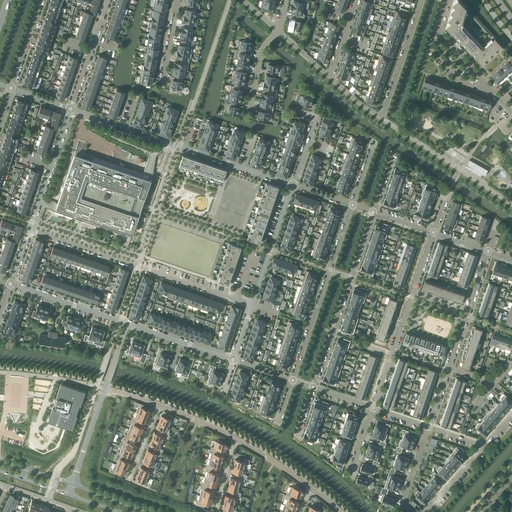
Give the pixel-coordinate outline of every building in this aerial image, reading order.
[(116,2),(115,6),(124,9),(126,4),(127,5),(127,4),(115,0),(114,0),(114,1),(116,2)] [(190,5),(189,8),(196,9),(197,6),(199,6),(200,0),(199,0),(187,0),(186,4),(187,4),(190,5)] [(292,3),(292,6),(305,9),(306,3),(305,3),(305,0),(299,0),(299,2),(294,1),(293,3),(292,3)] [(364,0),(362,6),(373,9),(371,8),(373,3),(364,0)] [(451,21),(447,25),(446,25),(450,30),(482,65),(486,62),(484,60),(487,58),(488,59),(488,60),(492,57),(491,57),(490,55),(492,53),(494,55),(497,52),(497,51),(495,50),(498,48),(499,50),(503,47),(495,38),(488,45),(483,49),(460,24),(462,23),(467,7),(460,0),(455,0),(453,2),(456,6),(450,10),(453,13),(448,18),(451,21)] [(276,3),(262,1),(261,6),(262,6),(261,10),(273,12),(273,9),(274,9),(275,6),(276,4),(276,3)] [(50,5),(48,9),(60,13),(62,7),(50,3),(51,4),(50,5)] [(84,11),(84,12),(93,15),(95,16),(98,5),(93,3),(92,3),(90,10),(89,13),(84,11)] [(168,5),(154,3),(156,4),(155,9),(164,11),(165,11),(166,7),(167,7),(168,5)] [(346,6),(336,3),(334,8),(344,11),(344,12),(346,6)] [(112,8),(111,10),(123,14),(124,13),(123,13),(124,9),(115,6),(114,9),(112,8)] [(292,6),(291,9),(291,10),(292,10),(291,13),(297,14),(296,17),(304,18),(305,15),(304,15),(305,9),(292,6)] [(362,6),(360,11),(371,14),(373,9),(362,6)] [(185,10),(184,15),(185,15),(197,18),(198,12),(196,12),(196,9),(189,8),(189,10),(186,10),(185,10)] [(48,11),(46,14),(59,18),(60,13),(48,9),(49,9),(48,11)] [(113,12),(112,16),(121,19),(122,14),(123,15),(123,14),(111,10),(111,12),(113,12)] [(151,10),(150,16),(164,19),(164,17),(163,17),(164,13),(163,12),(155,11),(151,10)] [(360,11),(359,16),(369,20),(371,14),(360,11)] [(395,11),(393,17),(405,21),(405,20),(407,16),(407,15),(398,12),(395,11)] [(44,20),(57,24),(59,18),(46,14),(46,15),(47,15),(46,17),(46,16),(45,20),(44,20)] [(187,22),(186,25),(193,26),(193,24),(195,18),(197,19),(197,18),(185,15),(184,15),(183,20),(183,22),(187,22)] [(108,18),(108,20),(119,24),(119,23),(120,24),(121,22),(120,22),(121,19),(112,16),(111,19),(108,18)] [(359,16),(357,21),(367,25),(367,24),(366,24),(367,19),(369,20),(359,16)] [(82,17),(81,22),(89,25),(91,20),(83,17),(82,17)] [(393,17),(392,22),(403,26),(405,21),(393,17)] [(288,31),(293,32),(294,28),(295,29),(300,31),(304,22),(298,20),(298,21),(295,20),(290,19),(288,31)] [(34,50),(47,55),(52,41),(51,41),(51,39),(52,37),(53,38),(57,24),(44,20),(40,33),(41,33),(40,35),(39,37),(34,50)] [(109,23),(108,26),(117,29),(119,24),(108,20),(107,22),(109,23)] [(357,21),(355,26),(366,30),(367,25),(357,21)] [(81,22),(79,27),(88,30),(89,25),(81,22)] [(150,29),(162,31),(162,28),(161,28),(162,24),(161,24),(151,22),(149,22),(148,28),(150,29)] [(392,22),(390,27),(402,31),(402,30),(403,26),(392,22)] [(331,23),(329,28),(339,32),(339,31),(338,30),(339,25),(339,26),(331,23)] [(182,27),(181,34),(182,34),(191,36),(194,36),(195,30),(192,29),(193,26),(186,25),(186,28),(182,27)] [(105,29),(104,30),(115,34),(116,33),(117,34),(117,32),(116,32),(117,29),(108,26),(107,29),(105,29)] [(366,30),(355,26),(353,32),(354,32),(364,35),(366,30)] [(79,27),(77,32),(86,35),(88,30),(79,27)] [(388,32),(400,36),(402,31),(390,27),(392,28),(391,32),(388,32)] [(329,28),(327,33),(337,37),(338,36),(336,35),(337,32),(339,33),(339,32),(329,28)] [(115,34),(104,30),(104,32),(106,33),(105,37),(111,39),(113,40),(115,34)] [(77,32),(75,38),(78,38),(84,41),(86,35),(77,32)] [(388,32),(386,37),(398,41),(400,36),(388,32)] [(324,37),(324,38),(335,42),(336,41),(334,40),(335,37),(337,38),(337,37),(327,33),(325,38),(324,37)] [(189,44),(192,45),(194,36),(191,36),(182,34),(181,34),(179,39),(180,40),(183,40),(183,43),(189,44)] [(386,37),(385,42),(396,46),(398,41),(386,37)] [(324,38),(322,43),(332,46),(333,45),(334,42),(335,43),(335,42),(324,38)] [(159,42),(148,40),(147,46),(156,48),(157,48),(158,44),(159,44),(159,42)] [(239,41),(238,50),(247,51),(247,49),(250,49),(251,49),(252,43),(251,43),(249,43),(249,42),(248,42),(246,42),(246,41),(242,40),(242,41),(239,41)] [(385,42),(383,47),(395,51),(396,46),(385,42)] [(178,45),(177,51),(178,51),(190,53),(192,45),(189,44),(183,43),(182,46),(179,45),(178,45)] [(324,44),(322,49),(331,52),(331,50),(332,47),(333,48),(334,46),(333,45),(332,46),(322,43),(324,44)] [(395,51),(383,47),(381,53),(383,53),(384,54),(384,53),(393,57),(393,56),(395,52),(395,51)] [(144,53),(158,56),(158,54),(157,54),(158,50),(157,49),(148,48),(147,53),(144,53)] [(318,53),(329,57),(330,53),(332,53),(332,51),(331,50),(331,52),(322,49),(320,48),(318,53)] [(33,52),(32,56),(44,60),(46,55),(46,54),(47,55),(34,50),(35,51),(34,52),(33,52)] [(236,59),(238,59),(249,61),(250,55),(249,55),(246,54),(247,51),(238,50),(236,59)] [(180,58),(179,61),(188,63),(189,58),(187,57),(188,53),(190,54),(190,53),(178,51),(177,51),(176,56),(176,57),(180,58)] [(347,51),(345,56),(355,60),(355,59),(354,59),(355,54),(347,51)] [(144,53),(143,59),(155,61),(156,61),(157,58),(158,58),(158,56),(144,53)] [(329,57),(318,53),(317,58),(327,62),(329,57)] [(95,58),(94,60),(106,64),(107,63),(105,63),(107,58),(101,56),(98,55),(97,59),(95,58)] [(380,55),(378,60),(390,64),(392,59),(383,56),(383,55),(383,56),(383,55),(380,55)] [(32,58),(30,61),(42,66),(42,65),(41,65),(42,59),(44,60),(32,56),(33,56),(32,58)] [(69,57),(67,61),(76,64),(78,59),(75,58),(69,56),(69,57)] [(345,56),(343,61),(354,65),(355,60),(345,56)] [(145,60),(144,65),(156,67),(156,65),(155,65),(156,61),(155,61),(143,59),(145,60)] [(237,65),(237,68),(244,69),(244,66),(248,67),(248,66),(249,61),(238,59),(237,65)] [(96,62),(95,66),(103,69),(105,64),(106,65),(106,64),(94,60),(94,62),(96,62)] [(378,60),(377,65),(389,69),(390,64),(378,60)] [(30,64),(28,67),(40,71),(42,66),(30,61),(30,62),(31,62),(30,64)] [(67,61),(66,66),(74,69),(76,64),(67,61)] [(175,63),(174,69),(175,69),(184,71),(187,72),(188,63),(179,61),(179,64),(175,63)] [(343,61),(341,66),(352,70),(354,65),(343,61)] [(271,72),(270,76),(277,77),(277,75),(280,76),(280,72),(281,66),(272,65),(273,64),(272,64),(272,65),(269,64),(268,64),(267,70),(268,70),(268,71),(271,71),(271,72)] [(377,65),(375,70),(381,72),(387,74),(388,72),(388,70),(389,70),(389,69),(377,65)] [(504,65),(500,68),(503,72),(506,76),(510,72),(504,65)] [(66,66),(64,71),(66,72),(72,74),(73,74),(73,72),(74,69),(66,66)] [(91,68),(91,70),(97,72),(103,74),(102,73),(102,72),(103,69),(95,66),(93,69),(91,68)] [(341,66),(340,72),(342,72),(350,75),(351,72),(352,70),(341,66)] [(26,72),(26,73),(39,77),(40,72),(40,71),(28,67),(28,68),(29,68),(28,69),(27,70),(27,72),(27,73),(26,72)] [(233,72),(233,76),(245,79),(246,79),(247,73),(246,73),(243,72),(244,69),(237,68),(235,68),(235,71),(234,70),(233,72)] [(500,68),(496,72),(502,79),(506,76),(503,72),(500,68)] [(176,76),(176,78),(182,80),(183,77),(184,72),(184,71),(175,69),(174,69),(173,72),(173,75),(174,75),(176,76)] [(92,73),(91,76),(100,79),(101,75),(103,75),(103,74),(97,72),(91,70),(90,72),(91,72),(92,73)] [(373,75),(385,79),(387,74),(381,72),(375,70),(375,71),(377,71),(377,72),(376,76),(373,75)] [(63,72),(62,76),(71,79),(73,74),(72,74),(66,72),(64,71),(63,72)] [(140,76),(154,79),(154,77),(153,77),(154,73),(151,72),(143,71),(143,72),(142,76),(140,76)] [(342,72),(340,72),(339,72),(338,77),(347,80),(348,75),(350,75),(342,72)] [(496,72),(495,72),(492,76),(498,83),(502,79),(496,72)] [(26,73),(24,78),(37,83),(39,77),(26,73)] [(373,75),(371,80),(383,85),(385,80),(385,79),(373,75)] [(62,76),(60,82),(69,85),(71,79),(62,76)] [(88,79),(87,80),(99,85),(100,84),(98,83),(100,79),(91,76),(90,79),(88,79)] [(154,79),(140,76),(138,82),(142,83),(142,84),(145,84),(150,85),(151,85),(152,81),(153,81),(154,79)] [(234,83),(234,86),(240,87),(241,84),(243,85),(244,85),(246,79),(245,79),(233,76),(231,83),(234,83)] [(265,82),(265,84),(275,86),(275,84),(278,85),(279,78),(276,78),(277,77),(270,76),(270,77),(269,76),(267,76),(266,76),(265,82)] [(24,78),(22,84),(28,86),(28,87),(32,88),(35,89),(37,83),(24,78)] [(182,80),(176,78),(175,81),(173,81),(172,81),(170,87),(171,87),(174,88),(177,88),(177,89),(180,90),(180,89),(183,89),(185,80),(182,80)] [(422,88),(427,90),(431,80),(430,80),(425,78),(422,88)] [(89,83),(88,86),(96,89),(98,85),(99,85),(87,80),(87,82),(89,83)] [(371,80),(370,86),(382,90),(382,89),(383,85),(371,80)] [(427,90),(433,91),(436,82),(435,82),(432,80),(431,80),(427,90)] [(60,82),(59,87),(67,90),(69,85),(60,82)] [(433,91),(438,93),(441,84),(440,83),(437,82),(436,82),(433,91)] [(268,89),(267,93),(273,95),(274,90),(275,86),(265,84),(264,85),(264,88),(268,89)] [(438,93),(443,95),(446,85),(445,85),(442,84),(441,84),(438,93)] [(443,95),(448,97),(451,87),(450,87),(447,86),(446,85),(443,95)] [(84,89),(84,91),(96,95),(96,94),(95,94),(96,89),(88,86),(86,90),(84,89)] [(230,88),(229,94),(242,96),(243,91),(240,90),(240,87),(234,86),(233,89),(230,88)] [(372,87),(370,92),(380,95),(381,90),(382,90),(370,86),(372,87)] [(59,87),(57,92),(65,95),(66,95),(67,90),(59,87)] [(448,97),(453,98),(456,89),(455,89),(452,87),(451,87),(448,97)] [(453,98),(458,100),(461,91),(460,90),(457,89),(456,89),(453,98)] [(113,95),(114,95),(123,98),(124,95),(126,96),(127,94),(116,90),(114,94),(113,94),(113,95)] [(85,93),(84,96),(93,99),(94,95),(96,96),(96,95),(84,91),(83,92),(85,93)] [(458,100),(463,102),(466,92),(465,92),(462,91),(461,91),(458,100)] [(57,92),(55,97),(57,98),(64,100),(64,99),(66,95),(65,95),(57,92)] [(366,96),(378,100),(380,95),(370,92),(369,96),(366,96)] [(463,102),(468,104),(471,94),(470,94),(467,93),(466,92),(463,102)] [(262,100),(261,102),(262,102),(274,104),(275,102),(272,101),(273,96),(273,95),(267,93),(266,94),(263,94),(262,100)] [(231,101),(230,102),(237,103),(237,102),(240,103),(240,102),(241,102),(242,97),(242,96),(229,94),(228,100),(231,101)] [(468,104),(473,105),(477,96),(476,96),(472,94),(471,94),(468,104)] [(112,99),(111,100),(124,104),(124,102),(122,102),(123,98),(114,95),(113,100),(112,99)] [(81,99),(80,101),(92,105),(93,104),(92,104),(93,99),(84,96),(83,100),(81,99)] [(308,109),(309,106),(310,106),(311,107),(313,100),(312,100),(312,99),(311,99),(307,98),(308,97),(304,96),(304,97),(302,96),(299,103),(295,101),(294,105),(302,107),(308,109)] [(378,100),(366,96),(364,101),(367,102),(367,103),(367,102),(370,103),(369,104),(373,106),(373,104),(373,105),(376,105),(376,106),(376,105),(378,100)] [(473,105),(478,107),(482,98),(481,97),(478,96),(477,96),(473,105)] [(478,107),(484,109),(487,99),(486,99),(483,98),(482,98),(478,107)] [(142,99),(140,104),(151,108),(153,103),(142,99)] [(487,99),(484,109),(488,110),(489,111),(492,101),(488,100),(487,99)] [(17,100),(15,106),(27,110),(29,104),(27,103),(27,102),(23,101),(23,102),(18,100),(17,100)] [(112,101),(111,105),(120,109),(121,105),(123,106),(124,104),(111,100),(111,101),(112,101)] [(92,105),(80,101),(80,103),(82,103),(81,107),(89,110),(91,105),(92,106),(92,105)] [(237,103),(230,102),(230,103),(227,103),(226,112),(235,114),(238,114),(239,114),(240,108),(239,108),(236,108),(237,103)] [(264,106),(263,111),(273,113),(273,111),(270,110),(271,108),(273,108),(274,104),(262,102),(261,102),(261,105),(261,106),(264,106)] [(140,104),(138,109),(149,113),(151,108),(140,104)] [(108,109),(108,110),(120,114),(121,113),(118,112),(120,109),(111,105),(109,110),(108,109)] [(15,106),(13,111),(25,115),(27,111),(27,110),(15,106)] [(38,115),(43,117),(46,108),(41,107),(40,106),(37,115),(38,115)] [(166,107),(164,113),(175,116),(177,111),(166,107)] [(47,119),(48,119),(51,110),(46,108),(43,117),(47,119)] [(138,109),(137,114),(147,118),(145,117),(147,113),(149,113),(138,109)] [(53,117),(54,117),(59,119),(61,114),(51,110),(48,119),(49,116),(53,117)] [(120,114),(108,110),(108,111),(109,111),(107,116),(116,119),(117,115),(119,116),(120,114)] [(13,113),(11,117),(23,121),(25,115),(13,111),(13,112),(14,112),(13,114),(13,113)] [(273,113),(263,111),(263,112),(260,111),(259,111),(258,117),(259,117),(259,118),(262,118),(262,119),(262,118),(265,119),(264,120),(268,120),(271,120),(273,113)] [(164,113),(163,118),(173,121),(175,116),(164,113)] [(137,114),(135,120),(146,123),(147,118),(137,114)] [(11,119),(9,123),(20,126),(21,121),(23,121),(11,117),(12,118),(11,119)] [(45,125),(45,126),(54,129),(56,129),(56,128),(59,119),(54,117),(53,117),(51,124),(50,127),(45,125)] [(161,123),(172,126),(173,121),(163,118),(165,119),(163,123),(161,123)] [(323,121),(322,123),(333,127),(335,121),(330,119),(330,120),(324,118),(323,121)] [(146,123),(135,120),(133,125),(142,128),(144,123),(146,123)] [(208,121),(206,127),(217,130),(219,125),(208,121)] [(9,125),(7,128),(18,132),(20,126),(9,123),(10,123),(9,125)] [(161,123),(159,128),(170,132),(172,126),(161,123)] [(291,127),(302,131),(304,126),(303,125),(300,124),(295,123),(295,124),(293,128),(291,127)] [(322,129),(331,132),(333,127),(322,123),(322,124),(322,125),(322,126),(322,127),(322,128),(322,129)] [(45,126),(43,131),(44,131),(52,134),(54,129),(45,126)] [(206,127),(204,132),(215,136),(217,130),(206,127)] [(291,127),(290,132),(302,137),(303,135),(301,134),(302,131),(291,127)] [(5,134),(18,138),(19,138),(18,138),(17,138),(16,137),(18,132),(7,128),(7,129),(8,129),(7,131),(6,134),(5,134)] [(170,132),(159,128),(161,129),(160,134),(159,134),(168,137),(170,132)] [(331,132),(322,129),(321,130),(321,132),(320,135),(324,136),(324,137),(329,138),(331,132)] [(230,135),(241,139),(243,133),(234,130),(232,136),(230,135)] [(43,131),(42,136),(50,139),(52,134),(44,131),(43,131)] [(204,132),(202,137),(211,140),(213,135),(215,136),(204,132)] [(290,132),(288,137),(288,138),(300,142),(302,137),(290,132)] [(0,151),(0,165),(8,169),(8,168),(9,165),(13,155),(12,155),(12,154),(13,151),(14,152),(18,138),(5,134),(1,147),(2,148),(1,150),(0,151)] [(230,135),(228,140),(239,144),(241,139),(230,135)] [(42,136),(40,141),(49,144),(50,139),(42,136)] [(202,137),(201,142),(209,145),(211,140),(202,137)] [(352,137),(350,143),(362,147),(362,146),(364,142),(364,141),(361,140),(361,139),(358,138),(358,139),(355,138),(354,138),(352,137)] [(288,138),(286,143),(297,146),(298,143),(299,144),(300,144),(300,142),(288,138)] [(260,139),(258,144),(269,148),(267,147),(268,142),(260,139)] [(228,140),(227,145),(237,149),(239,144),(228,140)] [(40,141),(38,146),(47,149),(49,144),(40,141)] [(122,235),(120,240),(119,244),(123,246),(127,247),(131,238),(131,237),(140,211),(142,204),(152,176),(152,175),(152,172),(144,169),(143,174),(84,153),(87,144),(78,141),(76,148),(75,150),(75,151),(57,203),(54,202),(48,200),(45,208),(50,210),(54,212),(55,212),(99,227),(122,235)] [(209,145),(201,142),(199,147),(210,151),(211,147),(209,146),(209,145)] [(288,144),(286,149),(295,151),(297,146),(286,143),(288,144)] [(350,143),(348,148),(361,153),(362,149),(361,149),(362,148),(362,147),(350,143)] [(258,144),(256,150),(267,153),(269,148),(258,144)] [(225,150),(236,154),(237,149),(227,145),(229,146),(227,151),(225,150)] [(38,146),(38,147),(36,151),(36,152),(39,152),(45,154),(47,149),(38,146)] [(347,153),(346,154),(358,158),(359,157),(358,157),(359,156),(359,155),(360,156),(361,153),(348,148),(351,149),(349,154),(347,153)] [(286,149),(285,154),(293,157),(295,151),(286,149)] [(236,154),(225,150),(223,156),(234,159),(236,154)] [(256,150),(254,155),(265,158),(267,153),(256,150)] [(147,162),(146,165),(153,167),(154,167),(155,159),(156,158),(156,157),(157,156),(156,153),(155,153),(154,154),(153,154),(152,154),(150,153),(148,158),(147,162)] [(281,158),(292,162),(293,157),(285,154),(283,158),(281,158)] [(346,154),(345,159),(358,163),(359,160),(358,160),(358,159),(358,158),(346,154)] [(178,168),(184,170),(188,159),(189,157),(182,155),(181,157),(178,168)] [(254,155),(253,160),(263,163),(265,158),(254,155)] [(310,160),(320,164),(322,158),(317,156),(317,157),(313,155),(312,156),(312,157),(312,158),(311,160),(311,161),(310,160)] [(184,170),(190,172),(194,161),(195,159),(189,157),(188,159),(184,170)] [(281,158),(279,163),(290,167),(292,162),(281,158)] [(190,172),(196,174),(197,174),(200,163),(201,161),(195,159),(194,161),(190,172)] [(345,159),(343,164),(355,168),(355,167),(355,166),(357,166),(358,163),(345,159)] [(263,163),(253,160),(251,165),(259,168),(260,168),(261,163),(263,164),(263,163)] [(308,165),(308,166),(318,169),(320,164),(310,160),(309,160),(310,160),(309,161),(309,162),(309,163),(310,164),(309,165),(309,166),(308,166),(308,165)] [(474,163),(469,160),(469,161),(467,165),(466,165),(466,166),(466,165),(465,167),(470,170),(472,171),(472,172),(480,177),(482,174),(484,175),(487,170),(477,164),(474,163)] [(196,174),(203,176),(206,165),(207,164),(201,161),(200,163),(197,174),(196,174)] [(277,168),(288,172),(290,167),(279,163),(281,164),(279,169),(277,168)] [(203,176),(209,178),(213,167),(213,166),(207,164),(206,165),(203,176)] [(343,164),(341,170),(354,174),(355,171),(354,171),(354,169),(355,169),(355,168),(343,164)] [(0,172),(5,174),(4,173),(5,168),(8,169),(0,165),(0,172)] [(209,178),(215,181),(215,180),(219,169),(219,168),(213,166),(213,167),(209,178)] [(306,171),(316,175),(318,169),(308,166),(307,167),(307,168),(308,169),(307,171),(306,171)] [(215,180),(215,181),(221,183),(222,183),(225,172),(226,170),(219,168),(219,169),(215,180)] [(288,172),(277,168),(276,173),(275,174),(286,177),(288,172)] [(395,171),(394,173),(406,178),(408,172),(396,168),(396,169),(395,168),(394,171),(395,171)] [(30,170),(28,175),(29,175),(37,178),(39,172),(37,171),(36,171),(30,169),(30,170)] [(343,171),(341,176),(351,179),(351,178),(352,177),(353,177),(354,174),(341,170),(341,171),(343,171)] [(305,176),(305,177),(314,180),(316,175),(306,171),(306,172),(305,173),(306,174),(306,175),(305,176)] [(394,174),(392,179),(405,183),(406,178),(394,173),(394,174)] [(28,175),(27,180),(35,183),(37,178),(29,175),(28,175)] [(337,181),(350,185),(351,182),(350,181),(351,180),(351,179),(341,176),(339,175),(337,180),(337,181)] [(314,180),(305,177),(305,178),(304,180),(303,182),(308,184),(308,185),(312,186),(314,180)] [(390,183),(403,188),(405,183),(392,179),(391,184),(390,183)] [(27,180),(25,185),(34,188),(35,183),(27,180)] [(337,181),(335,186),(347,190),(348,189),(348,188),(349,188),(350,185),(337,181)] [(267,183),(264,189),(265,189),(276,193),(277,194),(280,187),(267,183)] [(390,187),(389,189),(400,193),(402,188),(403,188),(390,183),(389,186),(390,187)] [(423,189),(435,193),(436,191),(437,191),(438,189),(437,188),(426,184),(424,189),(423,189)] [(25,185),(23,190),(32,193),(34,188),(25,185)] [(347,190),(335,186),(333,192),(336,192),(336,193),(336,192),(345,195),(345,196),(346,195),(345,195),(346,195),(347,190)] [(264,189),(262,196),(263,196),(274,199),(275,200),(277,194),(276,193),(265,189),(264,189)] [(389,189),(387,194),(397,197),(399,192),(400,193),(389,189)] [(423,189),(421,194),(433,198),(435,193),(435,194),(435,193),(423,189)] [(23,190),(21,195),(22,195),(30,198),(32,193),(23,190)] [(294,203),(299,205),(302,196),(301,196),(297,194),(295,198),(294,198),(293,203),(294,203)] [(385,199),(398,203),(395,202),(397,197),(387,194),(386,199),(385,199)] [(422,195),(421,200),(432,203),(433,198),(421,194),(422,195)] [(21,195),(20,200),(28,203),(30,198),(22,195),(21,195)] [(262,196),(260,202),(261,202),(271,205),(273,206),(275,200),(274,199),(263,196),(262,196)] [(299,205),(304,207),(307,198),(303,196),(302,196),(299,205)] [(304,207),(309,209),(309,208),(313,199),(312,199),(307,198),(304,207)] [(309,208),(309,209),(315,211),(316,211),(317,206),(316,206),(318,201),(313,200),(313,199),(309,208)] [(398,203),(385,199),(384,201),(383,204),(384,204),(383,204),(396,209),(398,203)] [(20,200),(18,205),(27,208),(28,203),(20,200)] [(421,200),(419,205),(430,209),(432,203),(421,200)] [(452,201),(450,206),(460,209),(462,204),(452,201)] [(260,202),(258,208),(269,212),(271,212),(273,206),(271,205),(261,202),(260,202)] [(18,205),(16,211),(19,212),(25,214),(25,213),(27,208),(18,205)] [(419,205),(417,210),(428,214),(428,213),(430,209),(419,205)] [(450,206),(449,211),(457,214),(459,209),(460,210),(460,209),(450,206)] [(328,207),(326,212),(339,217),(340,216),(340,215),(339,215),(339,214),(340,211),(340,210),(340,211),(337,210),(337,208),(334,207),(334,208),(331,207),(328,207)] [(258,208),(256,214),(267,218),(269,218),(271,212),(269,212),(258,208)] [(428,214),(417,210),(418,210),(417,215),(414,215),(413,218),(420,220),(421,217),(427,219),(428,216),(428,214)] [(449,211),(447,216),(456,219),(457,214),(449,211)] [(326,212),(325,218),(336,222),(337,222),(337,221),(337,219),(338,220),(339,217),(326,212)] [(256,214),(254,220),(265,224),(267,225),(269,218),(267,218),(256,214)] [(290,220),(300,223),(302,218),(302,217),(297,215),(297,216),(293,215),(291,219),(291,220),(290,220)] [(447,216),(445,221),(455,225),(454,224),(456,219),(447,216)] [(481,216),(479,221),(489,225),(491,220),(481,216)] [(323,223),(336,227),(337,224),(336,224),(336,223),(336,222),(337,222),(336,222),(325,218),(324,218),(327,219),(325,223),(323,223)] [(254,220),(252,226),(263,230),(265,231),(267,225),(265,224),(254,220)] [(288,225),(298,229),(300,223),(290,220),(289,220),(290,220),(289,220),(289,221),(289,222),(289,223),(290,223),(289,225),(288,225)] [(8,232),(9,232),(12,223),(7,221),(4,230),(8,232)] [(455,225),(445,221),(443,227),(453,230),(455,225)] [(480,222),(478,227),(487,230),(489,225),(479,221),(479,222),(480,222)] [(14,230),(15,231),(15,230),(21,232),(23,227),(12,223),(9,232),(10,229),(14,230)] [(323,223),(321,228),(333,232),(333,231),(334,230),(335,231),(335,228),(336,227),(323,223)] [(375,227),(375,230),(387,234),(385,233),(387,228),(389,229),(390,226),(383,223),(382,226),(377,224),(376,225),(376,224),(375,227)] [(286,230),(286,231),(296,234),(298,229),(288,225),(288,226),(287,226),(287,227),(288,228),(288,229),(287,230),(287,231),(286,230)] [(252,226),(250,232),(250,233),(261,236),(263,237),(265,231),(263,230),(252,226)] [(478,227),(477,232),(485,235),(487,230),(478,227)] [(319,233),(319,234),(332,238),(332,237),(333,235),(332,235),(332,233),(333,233),(333,232),(321,228),(323,229),(321,234),(319,233)] [(13,237),(12,240),(17,242),(17,241),(21,232),(15,230),(15,231),(13,237)] [(375,230),(373,235),(384,238),(385,239),(387,234),(375,230)] [(284,236),(294,239),(294,240),(296,234),(286,231),(286,232),(286,233),(286,234),(285,236),(284,236)] [(250,233),(250,232),(248,239),(260,243),(263,237),(261,236),(250,233)] [(485,235),(477,232),(475,237),(483,240),(485,235)] [(319,234),(317,239),(329,243),(329,242),(330,241),(331,241),(332,239),(332,238),(319,234)] [(373,235),(372,240),(382,244),(384,238),(373,235)] [(284,241),(283,242),(293,245),(294,240),(294,239),(284,236),(284,237),(284,238),(284,239),(284,240),(284,241)] [(6,240),(5,244),(13,247),(14,247),(15,242),(17,242),(12,240),(11,240),(7,238),(6,240)] [(35,239),(33,244),(34,244),(42,247),(44,243),(44,242),(38,239),(35,239)] [(317,239),(315,244),(328,249),(329,248),(329,246),(328,245),(329,244),(329,243),(317,239)] [(372,240),(370,245),(382,249),(384,244),(382,244),(372,240)] [(293,245),(283,242),(283,243),(282,246),(281,247),(286,249),(286,250),(291,251),(293,245)] [(436,247),(446,251),(448,245),(438,242),(438,243),(436,247)] [(229,243),(227,250),(238,253),(240,254),(242,247),(229,243)] [(405,243),(404,248),(415,252),(417,247),(405,243)] [(5,244),(3,249),(12,252),(14,247),(13,247),(5,244)] [(33,244),(32,249),(40,252),(42,247),(34,244),(33,244)] [(315,244),(314,250),(325,254),(326,254),(326,253),(326,252),(327,252),(328,250),(328,249),(315,244)] [(370,245),(368,250),(380,254),(382,249),(370,245)] [(51,256),(55,257),(58,249),(53,247),(50,256),(51,256)] [(435,252),(435,253),(445,256),(446,251),(436,247),(436,248),(435,252)] [(404,248),(402,254),(414,258),(414,257),(415,253),(415,252),(404,248)] [(3,249),(1,254),(10,257),(12,252),(3,249)] [(32,249),(30,254),(39,257),(40,252),(32,249)] [(55,257),(60,259),(63,251),(63,250),(58,249),(55,257)] [(60,259),(66,261),(68,252),(69,252),(63,250),(63,251),(60,259)] [(227,250),(225,256),(236,259),(238,260),(240,254),(238,253),(227,250)] [(325,254),(314,250),(312,256),(314,256),(314,257),(314,256),(317,257),(317,258),(320,260),(320,259),(321,259),(323,260),(324,260),(324,259),(325,254)] [(366,252),(365,255),(378,259),(380,254),(368,250),(367,252),(366,252)] [(66,261),(71,263),(74,254),(69,252),(68,252),(66,261)] [(468,252),(467,258),(476,261),(477,261),(478,256),(468,252)] [(433,257),(433,258),(443,261),(445,256),(435,253),(434,253),(433,257)] [(1,254),(0,257),(0,259),(8,262),(10,257),(1,254)] [(30,254),(28,259),(37,262),(39,257),(30,254)] [(71,263),(76,264),(79,256),(74,254),(71,263)] [(402,254),(400,259),(412,263),(413,258),(414,258),(402,254)] [(365,258),(365,260),(377,264),(378,260),(378,259),(365,255),(366,255),(365,258)] [(76,264),(81,266),(84,258),(84,257),(79,256),(76,264)] [(225,256),(223,262),(234,266),(236,266),(238,260),(236,259),(225,256)] [(81,266),(86,268),(89,259),(84,257),(84,258),(81,266)] [(272,267),(277,269),(280,260),(280,259),(275,258),(273,262),(272,262),(271,267),(272,267)] [(431,263),(441,266),(443,261),(433,258),(431,263)] [(467,258),(465,263),(475,266),(476,261),(467,258)] [(0,264),(6,267),(7,267),(8,262),(0,259),(0,264)] [(28,259),(26,264),(27,264),(35,267),(37,262),(28,259)] [(86,268),(91,270),(94,261),(89,259),(86,268)] [(400,259),(398,264),(410,268),(412,263),(400,259)] [(277,269),(282,271),(286,262),(281,260),(280,260),(277,269)] [(363,265),(362,265),(375,270),(377,264),(365,260),(363,265)] [(91,270),(96,271),(99,263),(94,261),(91,270)] [(223,262),(221,268),(232,272),(234,272),(236,266),(234,266),(223,262)] [(282,271),(288,272),(291,263),(290,263),(286,262),(282,271)] [(96,271),(101,273),(104,265),(104,264),(99,263),(96,271)] [(288,272),(293,274),(294,275),(295,270),(296,265),(294,264),(291,264),(291,263),(288,272)] [(429,268),(439,271),(441,266),(431,263),(429,268)] [(465,263),(463,268),(473,271),(475,266),(465,263)] [(492,273),(498,275),(501,265),(496,263),(492,273)] [(26,264),(25,270),(33,273),(35,267),(27,264),(26,264)] [(101,273),(106,275),(107,275),(110,266),(109,266),(104,264),(104,265),(101,273)] [(400,265),(398,269),(408,273),(410,268),(398,264),(400,265)] [(375,270),(362,265),(362,268),(361,267),(360,270),(361,270),(361,271),(366,273),(365,276),(372,278),(373,275),(371,274),(373,269),(375,270)] [(498,275),(503,277),(506,267),(501,265),(498,275)] [(120,269),(118,273),(127,276),(128,273),(129,270),(120,267),(120,269)] [(503,277),(508,279),(511,269),(506,267),(503,277)] [(221,268),(219,274),(230,278),(232,279),(234,272),(232,272),(221,268)] [(439,271),(429,268),(428,273),(427,273),(437,277),(439,271)] [(463,268),(461,273),(471,276),(473,272),(473,271),(463,268)] [(398,269),(397,275),(407,278),(408,273),(398,269)] [(25,270),(23,275),(32,278),(33,273),(25,270)] [(306,271),(305,276),(316,280),(317,280),(318,275),(318,274),(318,275),(315,274),(316,273),(312,271),(312,272),(309,271),(306,271)] [(118,273),(116,278),(125,281),(127,276),(118,273)] [(461,273),(460,278),(469,282),(470,281),(471,277),(471,276),(461,273)] [(219,274),(217,281),(229,285),(232,279),(230,278),(219,274)] [(23,275),(21,279),(21,280),(27,282),(30,283),(32,278),(23,275)] [(41,285),(46,286),(49,277),(43,276),(43,275),(40,284),(41,285)] [(143,275),(141,281),(151,284),(153,279),(153,278),(148,276),(148,277),(143,275)] [(397,275),(395,280),(405,283),(406,278),(407,278),(397,275)] [(268,281),(278,285),(280,279),(281,279),(276,277),(276,278),(271,276),(270,279),(269,281),(269,282),(268,281)] [(305,276),(303,282),(316,286),(316,285),(317,283),(316,283),(316,281),(316,280),(305,276)] [(46,286),(51,288),(54,279),(49,277),(46,286)] [(116,278),(115,283),(123,286),(125,281),(116,278)] [(469,282),(460,278),(458,284),(468,287),(468,286),(469,282)] [(51,288),(56,290),(56,289),(59,281),(54,279),(51,288)] [(405,283),(395,280),(393,285),(403,289),(403,288),(405,283)] [(56,290),(61,291),(64,283),(59,281),(56,289),(56,290)] [(141,281),(139,286),(149,289),(151,284),(141,281)] [(266,287),(276,290),(277,290),(278,285),(268,281),(268,282),(268,283),(268,284),(268,285),(268,286),(268,287),(267,287),(266,287)] [(443,298),(448,300),(456,302),(461,304),(462,304),(465,294),(425,281),(422,290),(422,291),(427,293),(428,293),(435,295),(443,298)] [(157,292),(163,294),(166,285),(166,284),(164,284),(164,283),(163,283),(163,282),(162,282),(161,282),(161,283),(157,292)] [(303,282),(301,287),(313,291),(313,290),(313,289),(315,289),(315,287),(316,286),(303,282)] [(61,291),(66,293),(69,284),(64,283),(61,291)] [(115,283),(113,288),(121,291),(122,291),(123,286),(115,283)] [(487,288),(486,288),(488,289),(496,292),(498,286),(488,283),(488,284),(487,288)] [(66,293),(71,295),(74,286),(69,284),(66,293)] [(167,298),(171,285),(170,285),(169,285),(168,285),(166,285),(163,294),(168,296),(167,297),(167,298)] [(167,298),(172,299),(176,288),(174,287),(173,286),(172,285),(171,285),(167,298)] [(71,295),(76,297),(76,296),(79,288),(74,286),(71,295)] [(139,286),(138,291),(147,294),(149,289),(139,286)] [(266,292),(266,293),(275,296),(277,290),(276,290),(266,287),(266,288),(266,289),(266,290),(266,292)] [(301,287),(299,292),(312,297),(312,296),(313,294),(312,293),(312,292),(313,291),(301,287)] [(76,297),(81,298),(84,290),(79,288),(76,296),(76,297)] [(113,288),(111,293),(120,296),(122,291),(121,291),(113,288)] [(172,299),(177,301),(182,289),(181,289),(181,288),(180,288),(179,288),(178,289),(177,288),(176,288),(172,299)] [(354,291),(353,294),(365,298),(363,297),(365,292),(355,288),(355,289),(354,289),(353,291),(354,291)] [(485,293),(488,294),(495,297),(496,292),(488,289),(486,288),(485,293)] [(177,301),(182,303),(186,292),(186,291),(184,291),(184,290),(183,289),(182,289),(177,301)] [(81,298),(86,300),(89,291),(84,290),(81,298)] [(86,300),(92,302),(94,293),(95,293),(89,291),(86,300)] [(138,291),(136,296),(145,299),(146,299),(147,294),(138,291)] [(182,303),(188,305),(192,292),(191,292),(190,292),(189,292),(188,292),(187,292),(186,292),(182,303)] [(188,305),(193,306),(197,295),(196,295),(195,294),(194,294),(194,293),(193,293),(193,292),(192,292),(188,305)] [(299,292),(297,298),(309,302),(309,301),(310,300),(311,300),(312,298),(312,297),(299,292)] [(92,302),(97,304),(100,295),(99,295),(95,293),(94,293),(92,302)] [(111,293),(109,298),(118,301),(120,296),(111,293)] [(275,296),(266,293),(265,293),(265,296),(264,298),(268,300),(273,302),(275,296)] [(483,298),(488,300),(493,302),(495,297),(488,294),(485,293),(483,298)] [(353,294),(351,299),(364,303),(365,298),(353,294)] [(193,306),(198,308),(202,296),(201,295),(200,295),(199,295),(199,296),(198,296),(197,295),(193,306)] [(136,296),(134,301),(144,304),(144,305),(146,299),(145,299),(136,296)] [(198,308),(203,310),(207,298),(206,298),(205,298),(204,297),(204,296),(203,296),(202,296),(198,308)] [(395,314),(398,307),(398,306),(400,301),(390,297),(376,337),(386,341),(388,335),(390,327),(391,327),(393,320),(393,319),(395,314)] [(109,298),(108,304),(116,307),(118,301),(109,298)] [(208,310),(209,310),(212,299),(211,299),(210,299),(209,299),(207,299),(207,298),(203,310),(208,312),(208,310)] [(297,298),(295,303),(308,308),(309,307),(309,304),(308,304),(309,303),(309,302),(297,298)] [(481,303),(481,304),(488,306),(491,307),(493,302),(488,300),(483,298),(483,299),(481,303)] [(209,310),(214,311),(217,302),(215,301),(214,300),(213,300),(213,299),(212,299),(209,310)] [(351,299),(350,304),(361,308),(362,303),(363,303),(364,303),(351,299)] [(13,307),(13,308),(23,311),(25,305),(14,301),(13,304),(14,304),(13,306),(13,307)] [(134,301),(132,306),(142,310),(144,305),(144,304),(134,301)] [(217,302),(214,311),(219,313),(222,303),(222,302),(221,302),(220,302),(219,302),(219,303),(217,302)] [(295,303),(293,309),(305,313),(306,312),(305,312),(306,312),(306,310),(307,311),(308,308),(295,303)] [(108,304),(106,309),(108,310),(114,312),(115,311),(116,307),(108,304)] [(350,304),(348,309),(359,313),(361,308),(350,304)] [(480,308),(480,309),(488,312),(489,312),(491,307),(488,306),(481,304),(480,308)] [(40,320),(44,308),(41,307),(41,306),(38,305),(36,312),(36,311),(36,312),(34,311),(33,311),(34,311),(33,311),(31,316),(34,317),(34,318),(40,319),(40,320)] [(231,306),(229,311),(240,315),(240,314),(239,314),(239,313),(240,311),(241,309),(236,307),(231,305),(231,306)] [(132,306),(131,311),(140,315),(142,310),(132,306)] [(10,315),(9,316),(20,320),(23,311),(13,308),(12,309),(12,310),(11,312),(10,314),(10,315)] [(44,308),(40,320),(45,321),(45,322),(46,322),(46,321),(48,322),(50,316),(50,317),(49,316),(48,316),(50,309),(47,308),(46,309),(44,308)] [(305,313),(293,309),(292,314),(294,315),(297,316),(297,317),(300,318),(300,317),(303,318),(304,318),(305,313)] [(348,309),(346,314),(358,318),(356,317),(358,313),(359,313),(348,309)] [(488,312),(480,309),(479,309),(478,314),(488,317),(489,312),(488,312)] [(140,315),(131,311),(129,317),(133,318),(133,319),(138,321),(139,320),(140,315)] [(229,311),(227,316),(228,316),(238,320),(237,319),(238,317),(239,317),(239,316),(240,316),(240,315),(229,311)] [(152,324),(153,324),(156,314),(151,312),(150,312),(147,320),(148,320),(147,322),(147,323),(148,323),(149,323),(150,323),(151,323),(152,324)] [(157,327),(161,316),(156,314),(153,324),(154,324),(155,325),(156,326),(157,326),(157,327)] [(346,314),(344,319),(357,323),(358,318),(346,314)] [(70,330),(74,318),(71,318),(72,317),(68,315),(66,322),(64,321),(62,327),(64,328),(65,328),(70,330)] [(7,324),(17,328),(20,320),(9,316),(8,319),(9,319),(8,322),(7,324)] [(163,327),(166,318),(161,316),(157,327),(158,327),(159,327),(160,327),(161,327),(161,326),(162,327),(163,327)] [(227,316),(226,321),(237,325),(236,325),(235,324),(236,324),(236,322),(237,322),(238,321),(238,320),(228,316),(227,316)] [(74,318),(70,330),(76,332),(75,332),(76,332),(79,332),(81,327),(80,327),(78,326),(80,320),(77,318),(77,319),(74,318)] [(167,330),(171,319),(166,318),(163,327),(165,328),(165,329),(166,329),(166,330),(167,330)] [(173,331),(176,321),(171,319),(167,330),(168,330),(169,330),(170,330),(171,330),(173,330),(173,331)] [(254,324),(264,327),(267,321),(262,320),(257,319),(256,321),(255,323),(255,324),(254,324)] [(344,319),(343,324),(355,329),(357,323),(344,319)] [(178,334),(181,323),(176,321),(173,331),(175,331),(175,332),(176,332),(176,333),(177,333),(178,333),(178,334)] [(226,321),(224,326),(235,330),(234,329),(234,328),(235,327),(236,327),(236,326),(236,325),(237,325),(226,321)] [(289,321),(287,327),(299,331),(301,326),(301,325),(301,326),(300,325),(298,325),(298,323),(295,322),(295,323),(292,322),(291,322),(289,321)] [(183,334),(186,325),(186,324),(181,323),(178,334),(179,334),(180,334),(181,334),(181,333),(183,334)] [(17,328),(7,324),(7,325),(6,327),(5,330),(4,329),(4,330),(4,332),(15,336),(17,328)] [(188,337),(192,326),(186,324),(186,325),(183,334),(184,334),(185,335),(186,336),(187,336),(187,337),(188,337)] [(252,329),(262,333),(263,333),(264,327),(254,324),(254,325),(254,326),(254,327),(254,329),(253,330),(252,329)] [(355,329),(343,324),(342,327),(341,326),(340,329),(341,329),(341,330),(353,334),(355,329)] [(193,338),(197,328),(192,326),(188,337),(189,337),(190,337),(191,337),(192,337),(193,337),(193,338)] [(224,326),(222,331),(233,335),(232,335),(232,334),(232,333),(233,332),(234,332),(234,331),(235,330),(224,326)] [(461,360),(459,365),(469,369),(483,329),(473,326),(471,331),(471,332),(468,339),(466,346),(466,347),(464,352),(461,360)] [(93,344),(98,329),(95,328),(93,328),(92,327),(89,336),(88,335),(85,335),(85,334),(83,340),(86,341),(87,340),(88,340),(93,342),(93,344)] [(287,327),(285,333),(298,337),(299,336),(299,334),(298,333),(299,332),(299,331),(287,327)] [(198,340),(202,330),(197,328),(193,338),(194,338),(195,338),(196,339),(197,340),(198,340)] [(98,329),(93,344),(99,346),(100,346),(103,347),(105,341),(104,341),(102,341),(102,340),(101,340),(101,339),(104,330),(100,329),(100,330),(98,329)] [(250,334),(250,335),(261,338),(263,333),(262,333),(252,329),(252,330),(252,331),(252,332),(252,333),(252,334),(252,335),(251,335),(250,335),(250,334)] [(203,341),(204,341),(207,332),(207,331),(202,330),(198,340),(198,341),(198,340),(199,341),(200,341),(201,341),(202,340),(203,341)] [(51,343),(52,336),(53,331),(52,331),(50,331),(49,331),(48,331),(47,336),(39,335),(39,341),(51,343)] [(52,336),(51,343),(63,344),(64,344),(65,338),(57,337),(58,332),(56,332),(53,331),(52,336)] [(207,332),(204,341),(206,342),(206,343),(207,343),(207,344),(208,344),(209,344),(209,343),(210,341),(213,334),(212,333),(207,331),(207,332)] [(222,331),(220,336),(221,336),(231,340),(230,340),(230,339),(231,338),(232,337),(232,336),(233,336),(233,335),(222,331)] [(402,345),(408,346),(412,334),(406,332),(402,345)] [(285,333),(283,338),(295,342),(296,342),(295,342),(296,341),(296,340),(297,340),(298,338),(298,337),(285,333)] [(489,345),(495,347),(499,335),(494,333),(493,333),(489,345)] [(408,346),(413,348),(417,336),(412,334),(408,346)] [(248,340),(259,344),(261,338),(250,335),(250,336),(250,337),(250,338),(250,340),(249,340),(248,340)] [(495,347),(500,348),(504,337),(504,336),(499,335),(495,347)] [(220,336),(219,342),(228,345),(228,344),(229,343),(230,342),(231,342),(231,341),(231,340),(221,336),(220,336)] [(418,350),(422,338),(417,336),(413,348),(414,347),(418,348),(418,350)] [(500,348),(505,350),(509,338),(504,337),(500,348)] [(283,338),(282,343),(295,348),(295,347),(296,345),(295,344),(295,343),(295,342),(283,338)] [(337,340),(336,345),(348,349),(351,341),(344,338),(343,341),(337,340)] [(418,350),(423,352),(427,340),(422,338),(418,350)] [(128,354),(133,356),(138,343),(136,342),(136,341),(132,340),(128,352),(128,354)] [(247,345),(257,349),(259,344),(248,340),(248,341),(248,342),(248,343),(249,344),(248,345),(248,346),(247,345)] [(423,352),(428,353),(432,341),(427,340),(423,352)] [(433,355),(437,343),(432,341),(428,353),(429,352),(434,353),(433,355)] [(219,342),(217,347),(217,348),(222,349),(227,350),(227,348),(228,346),(228,345),(219,342)] [(138,343),(133,356),(139,358),(141,358),(139,361),(144,363),(146,359),(147,355),(142,353),(142,354),(141,354),(144,345),(139,343),(138,343)] [(282,343),(280,349),(292,353),(292,352),(292,350),(294,351),(294,349),(295,348),(282,343)] [(433,355),(438,357),(443,345),(437,343),(433,355)] [(246,351),(255,354),(257,349),(247,345),(247,346),(246,346),(246,347),(246,348),(247,349),(246,351)] [(336,345),(334,350),(346,354),(345,354),(347,349),(348,349),(336,345)] [(443,345),(438,357),(439,357),(439,355),(444,357),(448,347),(443,345)] [(159,347),(156,357),(169,362),(171,356),(162,353),(163,349),(159,347)] [(280,349),(278,354),(291,359),(291,358),(292,355),(291,355),(291,354),(292,353),(280,349)] [(332,352),(331,355),(344,359),(346,354),(334,350),(333,352),(332,352)] [(255,354),(246,351),(246,352),(245,354),(244,357),(249,358),(248,359),(253,361),(255,354)] [(276,359),(276,360),(288,364),(288,363),(288,362),(289,361),(290,362),(291,359),(278,354),(280,355),(279,360),(276,359)] [(369,354),(368,360),(377,363),(378,363),(379,358),(369,354)] [(332,355),(330,360),(343,364),(344,359),(331,355),(332,355)] [(169,362),(156,357),(153,366),(159,368),(160,365),(167,368),(169,364),(168,364),(168,362),(169,362)] [(179,359),(177,365),(190,369),(192,363),(193,361),(194,359),(189,358),(188,362),(179,359)] [(397,363),(397,364),(406,367),(408,362),(398,358),(398,359),(397,363)] [(288,364),(276,360),(274,365),(277,366),(276,366),(277,366),(280,367),(279,368),(283,369),(283,368),(286,369),(288,364)] [(329,362),(328,365),(341,370),(343,364),(330,360),(330,363),(329,362)] [(368,360),(366,365),(376,368),(377,363),(368,360)] [(395,369),(405,372),(406,367),(397,364),(395,369)] [(190,369),(177,365),(177,367),(176,366),(175,370),(181,373),(180,375),(187,378),(190,369)] [(210,369),(208,375),(221,379),(223,374),(214,371),(216,367),(210,365),(209,367),(211,368),(210,369)] [(329,365),(327,370),(339,375),(341,370),(328,365),(329,365)] [(366,365),(364,370),(374,373),(376,368),(366,365)] [(393,374),(403,377),(405,372),(395,369),(393,374)] [(428,369),(426,374),(437,378),(437,377),(439,372),(428,369)] [(325,375),(325,376),(337,380),(339,375),(327,370),(325,375)] [(364,370),(362,375),(372,378),(374,373),(364,370)] [(237,376),(237,377),(247,380),(249,374),(245,372),(244,373),(240,371),(239,374),(239,375),(238,376),(238,377),(237,376)] [(391,379),(401,383),(403,377),(393,374),(391,379)] [(426,374),(425,379),(435,383),(435,382),(437,378),(426,374)] [(221,379),(208,375),(209,376),(206,384),(212,386),(213,383),(220,386),(221,382),(220,382),(221,379)] [(362,375),(361,380),(370,383),(371,383),(372,378),(362,375)] [(337,380),(325,376),(324,378),(323,378),(323,380),(323,381),(335,385),(337,380)] [(236,382),(245,385),(247,380),(237,377),(236,378),(236,379),(237,380),(236,382)] [(454,383),(464,387),(466,381),(456,378),(454,383)] [(390,384),(400,388),(401,383),(391,379),(390,384)] [(425,379),(423,384),(433,388),(433,387),(435,383),(425,379)] [(267,385),(279,389),(281,384),(281,383),(281,384),(278,383),(278,382),(275,380),(275,381),(272,381),(272,380),(270,386),(267,385)] [(361,380),(359,385),(369,389),(369,388),(370,384),(370,383),(361,380)] [(233,387),(243,391),(244,391),(245,385),(236,382),(235,382),(235,383),(235,384),(235,385),(235,386),(235,387),(234,387),(234,388),(233,387)] [(452,388),(462,392),(464,387),(454,383),(454,384),(452,388)] [(52,408),(47,422),(55,424),(61,426),(63,427),(65,428),(71,430),(72,430),(73,427),(85,392),(70,387),(60,384),(57,395),(54,401),(55,402),(55,403),(53,408),(52,407),(52,408)] [(388,389),(398,393),(400,388),(390,384),(388,389)] [(423,384),(421,389),(431,393),(432,393),(433,388),(423,384)] [(267,385),(265,391),(278,395),(280,392),(278,392),(279,390),(279,389),(267,385)] [(359,385),(357,390),(367,394),(367,393),(369,389),(359,385)] [(231,393),(242,396),(244,391),(243,391),(233,387),(233,388),(233,389),(233,390),(233,391),(233,392),(233,393),(231,393)] [(451,393),(450,394),(460,397),(462,392),(452,388),(452,389),(451,393)] [(386,394),(396,398),(398,393),(388,389),(386,394)] [(421,389),(419,394),(430,398),(431,393),(421,389)] [(367,394),(357,390),(355,396),(365,399),(367,394)] [(264,396),(275,400),(276,400),(276,398),(277,398),(278,395),(265,391),(268,392),(266,397),(264,396)] [(242,396),(231,393),(229,398),(231,399),(235,400),(235,401),(239,403),(242,396)] [(384,399),(384,400),(396,404),(396,403),(394,403),(396,398),(386,394),(386,395),(384,399)] [(419,394),(418,400),(428,403),(430,398),(419,394)] [(449,398),(449,399),(459,402),(460,397),(450,394),(449,398)] [(504,394),(500,398),(510,407),(511,404),(511,401),(511,400),(508,398),(504,394)] [(264,396),(262,401),(275,406),(276,403),(275,402),(275,400),(276,400),(275,400),(264,396)] [(498,403),(506,411),(508,409),(510,407),(500,398),(500,399),(501,399),(502,400),(499,404),(498,403)] [(447,404),(457,407),(459,402),(449,399),(447,404)] [(396,404),(384,400),(382,405),(394,409),(396,404)] [(418,400),(416,405),(426,408),(428,403),(418,400)] [(262,401),(260,407),(272,411),(272,410),(273,409),(274,409),(275,406),(262,401)] [(315,405),(314,408),(326,412),(328,406),(327,406),(328,403),(323,401),(322,404),(316,402),(316,403),(315,403),(314,405),(315,405)] [(138,407),(136,412),(148,417),(150,411),(142,408),(143,405),(135,402),(134,405),(138,407)] [(498,403),(494,407),(503,415),(506,411),(498,403)] [(445,409),(455,412),(457,407),(447,404),(445,409)] [(416,405),(414,410),(424,413),(425,413),(426,408),(416,405)] [(272,411),(260,407),(258,412),(260,413),(261,413),(263,414),(263,415),(266,416),(267,415),(270,416),(270,417),(270,416),(272,411)] [(490,410),(490,411),(499,419),(503,415),(494,407),(491,411),(490,410)] [(314,408),(313,411),(312,413),(322,416),(325,417),(326,412),(314,408)] [(444,414),(443,414),(453,417),(455,412),(445,409),(444,414)] [(424,413),(414,410),(412,415),(423,419),(424,413)] [(488,412),(486,415),(488,416),(496,423),(499,419),(490,411),(488,412)] [(132,417),(131,420),(136,423),(138,420),(145,423),(148,417),(136,412),(137,413),(134,418),(132,417)] [(312,413),(311,418),(321,421),(322,416),(312,413)] [(349,413),(347,419),(358,423),(358,422),(357,422),(358,420),(359,418),(359,417),(349,413)] [(442,419),(452,423),(453,417),(443,414),(442,419)] [(177,419),(170,416),(167,415),(166,418),(161,416),(159,422),(171,426),(173,421),(175,422),(177,419)] [(486,415),(482,419),(488,423),(492,427),(496,423),(488,416),(486,415)] [(311,418),(309,423),(319,426),(321,421),(311,418)] [(131,424),(129,429),(141,434),(143,428),(135,425),(136,423),(131,420),(128,419),(127,422),(131,424)] [(344,423),(344,424),(355,427),(356,425),(357,425),(358,423),(347,419),(345,424),(344,423)] [(452,423),(442,419),(440,425),(450,428),(452,423)] [(479,423),(488,431),(489,431),(492,427),(488,423),(482,419),(483,420),(480,423),(479,423)] [(164,430),(163,433),(169,436),(170,433),(168,432),(171,426),(159,422),(156,427),(164,430)] [(309,423),(307,428),(319,432),(317,431),(319,426),(309,423)] [(488,431),(479,423),(475,427),(485,436),(485,435),(486,436),(488,434),(487,433),(488,432),(489,431),(488,431)] [(344,424),(342,429),(353,432),(355,427),(344,424)] [(374,427),(373,430),(387,435),(387,434),(386,434),(388,428),(376,424),(375,427),(374,427)] [(306,430),(305,433),(318,437),(319,432),(307,428),(306,430)] [(125,435),(124,437),(129,440),(131,437),(138,440),(141,434),(129,429),(126,435),(125,435)] [(353,432),(342,429),(343,429),(342,434),(351,438),(353,432)] [(387,435),(373,430),(372,433),(373,433),(372,436),(381,439),(381,440),(380,443),(385,445),(386,442),(385,442),(385,440),(385,441),(387,435)] [(34,452),(40,454),(46,436),(37,433),(36,437),(39,438),(38,442),(34,452)] [(154,433),(152,439),(164,444),(166,438),(167,439),(169,436),(163,433),(162,436),(154,433)] [(318,437),(305,433),(304,435),(303,438),(304,438),(303,439),(316,443),(318,437)] [(401,439),(414,444),(415,441),(416,438),(404,434),(402,439),(401,439)] [(124,441),(122,447),(134,451),(136,446),(128,443),(129,440),(124,437),(123,437),(121,440),(124,441)] [(157,448),(156,450),(162,453),(163,450),(160,449),(162,443),(164,444),(152,439),(149,445),(157,448)] [(336,444),(348,448),(350,443),(339,439),(337,444),(336,444)] [(414,444),(401,439),(399,445),(398,446),(398,447),(397,446),(396,449),(402,451),(402,448),(403,447),(412,450),(413,447),(414,444)] [(211,447),(210,450),(216,451),(217,448),(225,451),(227,444),(221,443),(222,441),(218,440),(217,442),(215,441),(214,447),(211,447)] [(336,444),(334,449),(346,453),(348,448),(336,444)] [(368,447),(367,450),(379,454),(381,448),(370,444),(369,447),(368,447)] [(118,452),(117,455),(123,457),(124,454),(131,457),(134,451),(122,447),(119,452),(118,452)] [(211,453),(209,459),(222,462),(223,456),(215,454),(216,451),(210,450),(208,449),(207,452),(211,453)] [(333,454),(332,454),(345,458),(346,456),(345,455),(346,453),(334,449),(335,449),(334,454),(333,454)] [(147,450),(145,456),(157,461),(159,455),(160,456),(162,453),(156,450),(155,453),(147,450)] [(379,454),(367,450),(366,453),(367,453),(365,456),(377,460),(379,454)] [(455,450),(451,454),(461,463),(462,461),(463,461),(465,459),(464,459),(465,458),(460,454),(461,454),(458,452),(455,450)] [(345,458),(332,454),(330,459),(334,461),(337,462),(343,464),(343,463),(344,463),(345,461),(344,461),(345,458),(345,459),(345,458)] [(397,454),(395,460),(407,465),(408,462),(408,461),(409,458),(397,454)] [(451,454),(447,458),(457,466),(460,463),(461,463),(451,454)] [(115,464),(127,469),(129,463),(121,460),(123,457),(117,455),(116,458),(118,459),(116,464),(115,464)] [(150,465),(149,468),(155,470),(156,467),(154,467),(157,461),(145,456),(142,462),(150,465)] [(447,458),(444,462),(453,471),(457,466),(447,458)] [(206,465),(205,468),(211,469),(212,466),(220,468),(222,462),(209,459),(208,465),(206,465)] [(235,460),(233,466),(246,469),(247,463),(249,463),(250,460),(244,459),(243,462),(235,460)] [(407,465),(395,460),(394,460),(392,466),(405,470),(406,467),(407,465)] [(440,466),(447,472),(450,475),(452,472),(453,471),(444,462),(446,464),(442,467),(440,466)] [(127,469),(115,464),(112,469),(110,468),(109,472),(110,472),(116,474),(116,472),(117,471),(119,472),(124,475),(125,472),(127,469)] [(361,466),(360,470),(367,472),(367,473),(370,474),(370,473),(374,474),(374,472),(376,468),(363,464),(362,466),(361,466)] [(240,474),(239,477),(245,478),(246,479),(247,475),(244,475),(245,472),(246,469),(233,466),(232,472),(234,472),(240,474)] [(447,472),(440,466),(436,470),(439,472),(446,479),(450,475),(447,472)] [(138,472),(138,473),(150,478),(152,472),(153,473),(154,472),(155,470),(149,468),(148,471),(140,467),(138,472)] [(204,477),(217,480),(218,474),(211,472),(211,469),(205,468),(204,471),(207,472),(206,477),(204,477)] [(389,472),(387,480),(400,485),(401,482),(400,482),(402,479),(393,476),(394,474),(389,472)] [(150,478),(138,473),(135,479),(143,482),(142,485),(148,487),(149,484),(147,484),(150,478)] [(359,476),(358,479),(357,479),(356,482),(363,485),(366,486),(369,487),(371,481),(372,479),(373,477),(368,475),(368,477),(368,478),(367,479),(359,476)] [(434,475),(430,479),(439,487),(442,483),(434,475)] [(201,483),(201,486),(207,487),(207,484),(215,486),(217,480),(204,477),(203,483),(201,483)] [(230,478),(228,484),(241,487),(242,481),(244,481),(245,478),(239,477),(238,480),(230,478)] [(431,480),(427,484),(435,491),(439,487),(430,479),(430,480),(431,480)] [(382,487),(381,490),(387,492),(388,489),(389,488),(397,491),(399,488),(400,485),(387,480),(384,488),(382,487)] [(235,492),(234,495),(240,496),(241,493),(238,492),(240,487),(241,487),(228,484),(227,490),(235,492)] [(427,484),(424,488),(432,495),(435,491),(427,484)] [(201,489),(200,495),(212,498),(214,492),(206,490),(207,487),(201,486),(200,489),(201,489)] [(287,492),(286,495),(291,497),(292,494),(300,497),(302,491),(297,489),(298,487),(294,486),(293,488),(290,487),(288,492),(287,492)] [(424,488),(420,492),(428,499),(432,495),(424,488)] [(387,492),(381,490),(380,493),(382,494),(382,495),(380,501),(383,502),(383,503),(386,504),(386,503),(393,506),(394,502),(395,499),(386,496),(386,495),(387,492)] [(428,499),(420,492),(418,491),(415,495),(416,497),(424,504),(425,503),(425,504),(427,502),(427,501),(428,500),(428,499)] [(10,495),(8,500),(17,504),(19,499),(15,497),(10,495)] [(212,498),(200,495),(198,501),(197,501),(196,504),(202,505),(202,502),(210,504),(212,498)] [(225,496),(224,502),(236,505),(238,499),(239,499),(240,496),(234,495),(233,498),(225,496)] [(284,504),(296,509),(298,503),(290,500),(291,497),(286,495),(285,498),(287,499),(285,505),(284,504)] [(8,500),(5,504),(13,508),(15,503),(17,504),(8,500)] [(27,511),(34,511),(37,504),(35,504),(35,502),(31,501),(27,511)] [(236,505),(224,502),(222,508),(230,510),(229,511),(238,511),(234,511),(236,505)] [(310,507),(307,511),(321,511),(322,511),(323,511),(325,507),(319,503),(317,509),(310,507)]
